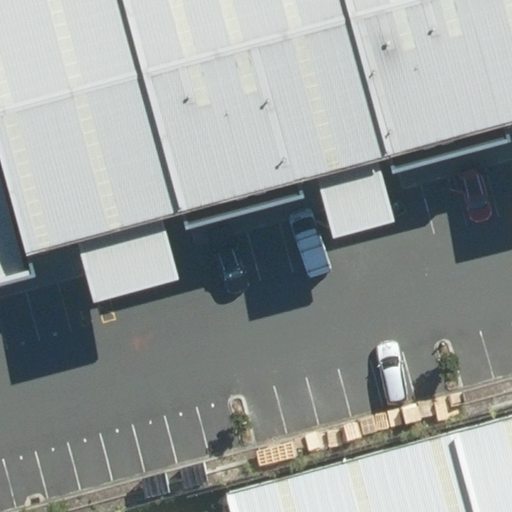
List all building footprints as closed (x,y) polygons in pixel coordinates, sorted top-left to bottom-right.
[(105,240),(181,220),(125,0),(0,0),(0,290),(34,281),(28,259),(105,240)] [(349,177),(387,167),(342,0),(125,0),(181,220),(349,177)] [(511,134),(511,0),(342,0),(387,167),(511,134)] [(511,511),(511,412),(448,429),(470,511),(511,511)] [(470,511),(448,429),(216,489),(222,511),(470,511)]
